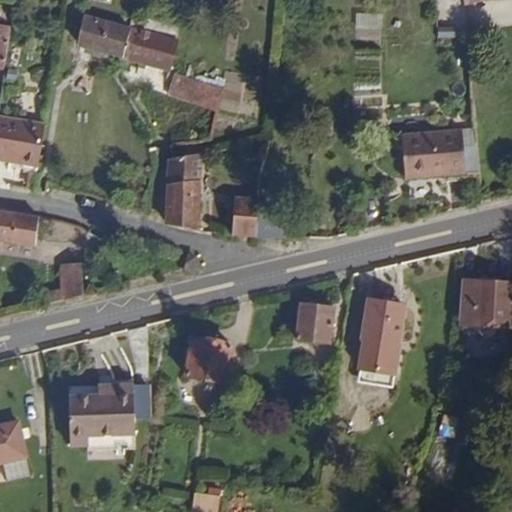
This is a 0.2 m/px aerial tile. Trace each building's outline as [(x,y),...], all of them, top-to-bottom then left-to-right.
[(173,16),(174,3),(165,3),(164,15),(173,16)] [(126,59),(134,26),(87,13),(80,44),(126,59)] [(0,67),(7,68),(11,24),(0,23),(0,67)] [(173,71),(182,39),(134,26),(126,59),(173,71)] [(219,110),(226,87),(175,73),(168,96),(216,110),(219,110)] [(0,160),(30,165),(37,122),(0,114),(0,160)] [(42,168),(48,124),(37,122),(30,165),(42,168)] [(462,135),(462,130),(403,135),(407,179),(465,174),(462,135)] [(479,173),(476,134),(462,135),(465,174),(479,173)] [(201,230),(204,153),(175,156),(168,157),(166,215),(166,220),(201,230)] [(258,237),(258,203),(258,196),(233,195),(232,234),(232,236),(258,237)] [(284,237),(283,207),(258,203),(258,237),(284,237)] [(0,242),(34,248),(39,216),(0,209),(0,242)] [(78,291),(79,266),(59,266),(58,283),(32,290),(34,301),(78,291)] [(511,326),(511,280),(461,278),(459,324),(511,326)] [(397,375),(407,302),(366,297),(356,370),(397,375)] [(332,343),(336,306),(300,302),(295,339),(332,343)] [(226,385),(232,337),(208,335),(207,341),(189,340),(185,381),(226,385)] [(88,437),(134,436),(133,383),(98,384),(98,392),(69,393),(70,423),(71,447),(89,447),(88,437)] [(0,465),(28,458),(18,418),(0,423),(0,465)] [(217,511),(220,495),(196,492),(193,511),(217,511)]
